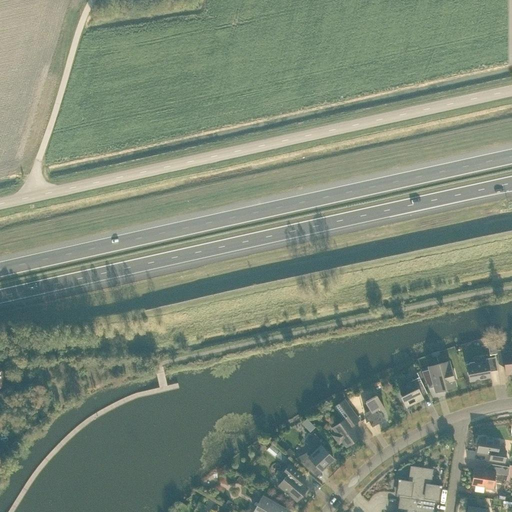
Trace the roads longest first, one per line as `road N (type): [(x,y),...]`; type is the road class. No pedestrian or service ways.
road 1 (secondary): [(0,204),(511,90)]
road 2 (motorway): [(511,156),(0,270)]
road 3 (motorway): [(0,296),(511,183)]
road 4 (unclassified): [(326,511),(400,443),(465,414)]
